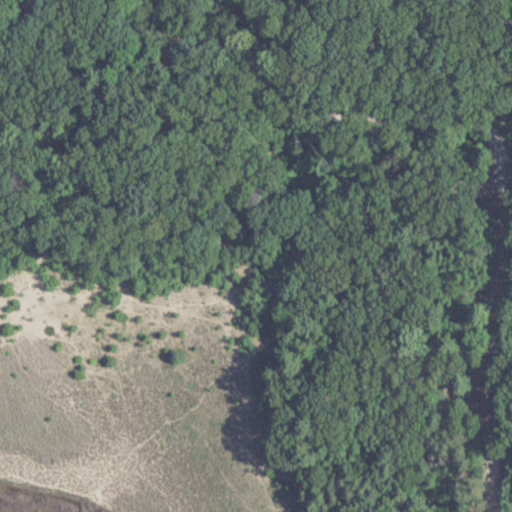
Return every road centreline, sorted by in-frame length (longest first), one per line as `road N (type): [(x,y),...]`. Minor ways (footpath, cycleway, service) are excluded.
road 1 (residential): [(433,118),(294,110),(270,95),(250,57),(0,4)]
road 2 (residential): [(497,511),(497,153),(475,122),(433,118)]
